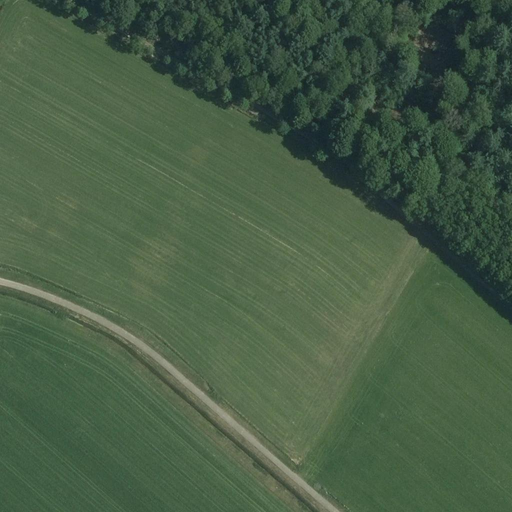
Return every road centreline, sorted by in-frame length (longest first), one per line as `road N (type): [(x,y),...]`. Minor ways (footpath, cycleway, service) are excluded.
road 1 (track): [(435,206),(423,229),(333,154),(65,0)]
road 2 (unclassified): [(0,282),(56,300),(144,348),(333,511)]
road 3 (track): [(509,0),(451,169)]
